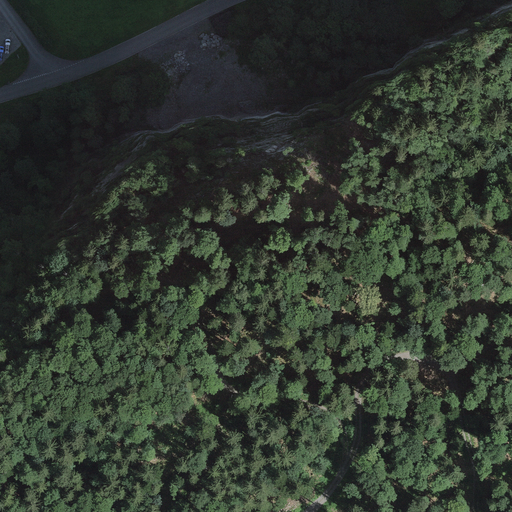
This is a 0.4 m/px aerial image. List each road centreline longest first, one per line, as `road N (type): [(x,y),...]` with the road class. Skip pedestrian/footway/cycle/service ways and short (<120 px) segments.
road 1 (track): [(13,372),(130,280),(170,280),(205,323),(224,386),(309,401),(341,424),(341,472),(308,511)]
road 2 (tertiary): [(64,76),(229,0)]
